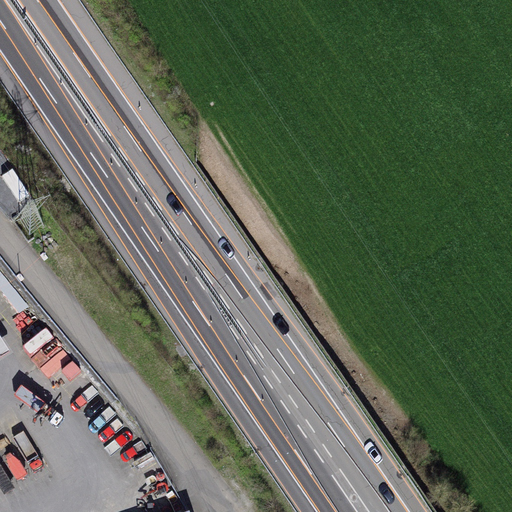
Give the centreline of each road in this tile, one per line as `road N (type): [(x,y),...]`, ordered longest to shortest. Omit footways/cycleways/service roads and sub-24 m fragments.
road 1 (motorway): [(388,511),(36,0)]
road 2 (motorway): [(0,20),(336,511)]
